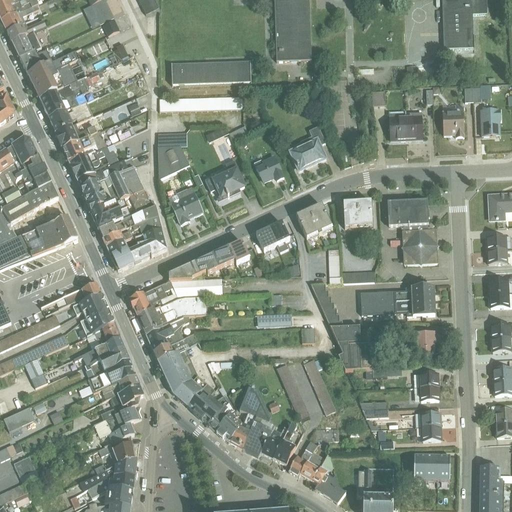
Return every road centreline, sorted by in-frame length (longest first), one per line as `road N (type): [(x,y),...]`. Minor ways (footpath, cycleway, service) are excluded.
road 1 (residential): [(108,290),(356,180),(456,172)]
road 2 (residential): [(466,511),(456,172)]
road 3 (secondary): [(108,290),(32,120)]
road 4 (secondary): [(320,511),(250,479),(195,433)]
